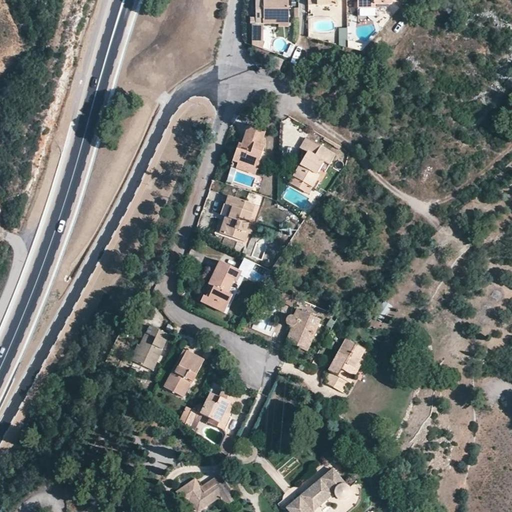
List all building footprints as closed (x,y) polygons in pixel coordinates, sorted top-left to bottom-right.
[(264,19),(290,19),(289,0),(256,0),(257,24),(264,24),(264,19)] [(358,0),(359,15),(375,15),(375,4),(393,4),(392,0),(358,0)] [(339,28),(340,47),(347,47),(347,28),(339,28)] [(280,70),(284,59),(275,56),(271,66),(280,70)] [(238,163),(257,170),(265,146),(261,145),(266,131),(248,126),(242,143),(240,149),(237,148),(232,161),(238,163)] [(307,152),(294,177),(313,187),(320,175),(317,173),(324,161),(330,164),(335,155),(306,138),(300,148),(307,152)] [(255,175),(257,170),(238,163),(237,168),(255,175)] [(313,187),(294,177),(290,183),(309,194),(313,187)] [(216,231),(239,239),(242,230),(246,231),(249,223),(255,204),(228,195),(216,231)] [(242,230),(239,239),(246,241),(248,234),(252,235),(255,225),(249,223),(246,231),(242,230)] [(220,261),(211,279),(217,282),(209,297),(206,296),(204,295),(201,302),(224,313),(232,295),(228,293),(234,279),(237,280),(241,271),(220,261)] [(217,282),(211,279),(209,284),(211,285),(206,296),(209,297),(217,282)] [(296,298),(283,293),(280,301),(292,306),(296,298)] [(297,329),(290,344),(308,351),(321,320),(297,310),(295,316),(290,316),(288,318),(287,322),(288,325),(292,327),(297,329)] [(183,329),(177,325),(173,336),(179,339),(183,329)] [(141,345),(134,362),(153,370),(169,334),(149,326),(141,345)] [(286,342),(290,344),(297,329),(292,327),(286,342)] [(351,383),(355,377),(351,375),(361,358),(366,349),(346,338),(328,370),(331,372),(326,382),(342,392),(348,382),(351,383)] [(131,360),(134,362),(141,345),(138,344),(131,360)] [(208,359),(214,347),(209,345),(203,357),(208,359)] [(172,371),(173,371),(177,373),(188,352),(184,350),(172,371)] [(194,381),(202,365),(195,361),(197,357),(188,352),(177,373),(173,371),(165,387),(183,396),(191,380),(194,381)] [(317,355),(312,362),(317,365),(321,357),(317,355)] [(195,361),(202,365),(204,360),(197,357),(195,361)] [(351,375),(355,377),(364,360),(361,358),(351,375)] [(200,405),(197,411),(198,412),(212,419),(226,426),(230,414),(229,414),(225,412),(231,402),(234,404),(236,404),(239,397),(223,389),(219,396),(211,392),(204,407),(200,405)] [(229,414),(234,404),(231,402),(225,412),(229,414)] [(187,407),(180,420),(185,424),(192,409),(187,407)] [(192,409),(185,424),(191,428),(198,412),(197,411),(192,409)] [(271,420),(274,413),(269,411),(266,417),(271,420)] [(226,426),(212,419),(210,423),(223,429),(226,426)] [(219,450),(228,457),(236,440),(227,436),(219,450)] [(349,488),(333,470),(288,508),(291,511),(312,511),(335,492),(339,497),(344,498),(348,496),(350,492),(349,488)] [(201,486),(195,478),(176,491),(185,503),(202,491),(204,493),(209,489),(214,496),(217,494),(220,497),(225,505),(237,497),(224,479),(223,480),(220,475),(201,486)] [(240,511),(243,510),(237,501),(228,508),(230,511),(240,511)]
